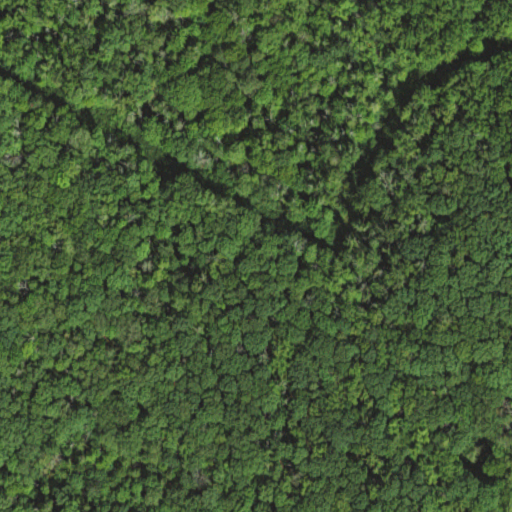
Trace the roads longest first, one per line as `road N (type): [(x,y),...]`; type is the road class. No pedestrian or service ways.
road 1 (track): [(65,214),(92,323),(181,419),(242,453),(307,511)]
road 2 (track): [(247,365),(409,375),(476,397)]
